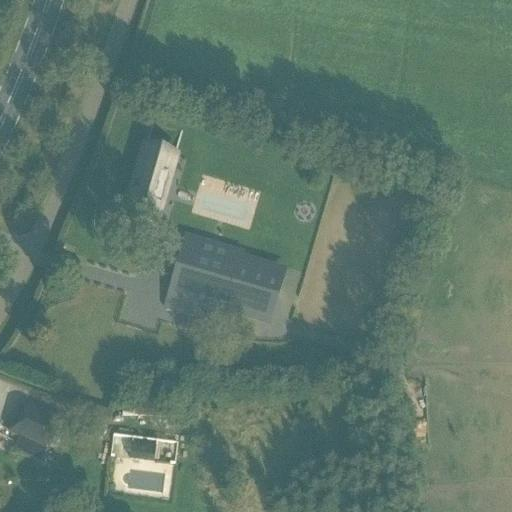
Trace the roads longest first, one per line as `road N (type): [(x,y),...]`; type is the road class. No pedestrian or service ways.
road 1 (unclassified): [(28,259),(128,0)]
road 2 (primary): [(0,123),(48,0)]
